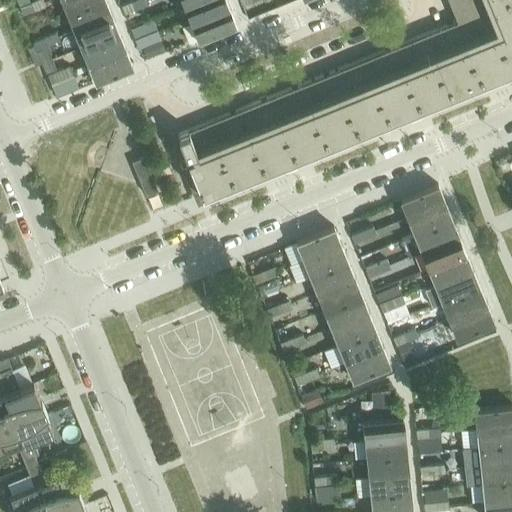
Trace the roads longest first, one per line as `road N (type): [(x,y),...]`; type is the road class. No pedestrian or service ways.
road 1 (residential): [(60,296),(511,110)]
road 2 (residential): [(0,140),(352,0)]
road 3 (residential): [(149,511),(60,296)]
road 4 (residential): [(60,296),(0,142)]
